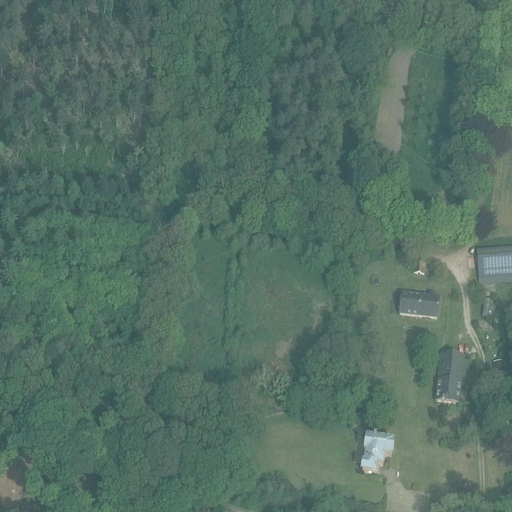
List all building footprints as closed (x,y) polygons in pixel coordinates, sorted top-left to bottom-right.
[(511,250),(477,253),(479,281),(511,278),(511,250)] [(416,263),(414,274),(424,275),(426,265),(416,263)] [(439,299),(412,296),(402,294),(400,316),(437,320),(439,299)] [(458,405),(460,395),(464,357),(442,355),(438,391),(437,391),(436,402),(458,405)] [(504,374),(504,370),(503,367),(494,368),(495,372),(496,376),(504,374)] [(385,457),(391,458),(393,443),(367,439),(365,454),(366,454),(365,464),(364,464),(362,473),(376,475),(377,467),(383,468),(385,457)]
